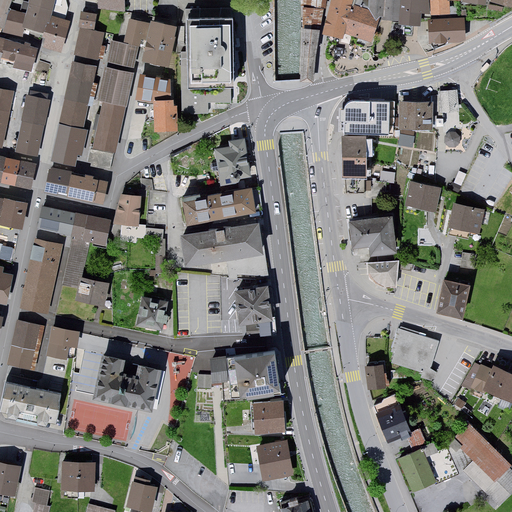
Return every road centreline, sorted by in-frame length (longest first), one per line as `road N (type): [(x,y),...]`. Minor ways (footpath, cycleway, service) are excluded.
road 1 (residential): [(287,337),(175,344),(11,310)]
road 2 (residential): [(206,511),(131,457),(0,431)]
road 3 (secondary): [(266,117),(287,337)]
road 4 (residential): [(398,511),(363,425),(338,301)]
road 5 (residential): [(338,301),(319,92)]
road 6 (unclassified): [(338,301),(511,352)]
road 7 (secondary): [(287,337),(328,511)]
road 8 (residential): [(66,56),(137,71),(117,175)]
road 9 (residential): [(117,175),(259,108)]
road 10 (residential): [(34,199),(66,56)]
road 11 (secondary): [(319,92),(452,60)]
